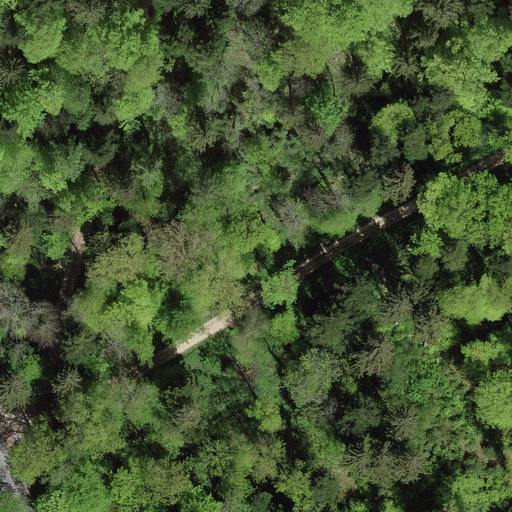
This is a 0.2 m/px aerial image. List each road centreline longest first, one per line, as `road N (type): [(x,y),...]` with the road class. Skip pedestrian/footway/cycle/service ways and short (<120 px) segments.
road 1 (track): [(35,428),(511,151)]
road 2 (track): [(0,458),(35,428),(154,0)]
